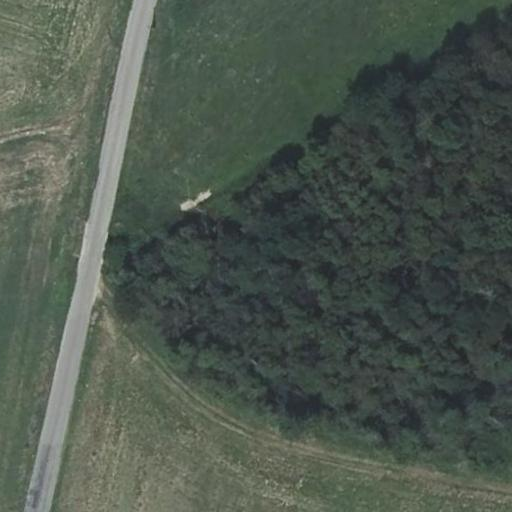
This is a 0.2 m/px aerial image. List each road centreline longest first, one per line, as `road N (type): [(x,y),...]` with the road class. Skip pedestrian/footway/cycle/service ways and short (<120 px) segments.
road 1 (unclassified): [(146,0),(37,511)]
road 2 (track): [(88,277),(150,357),(211,408),(296,448),(511,490)]
